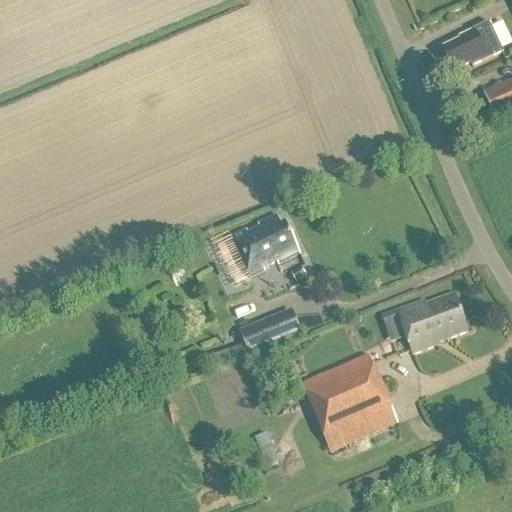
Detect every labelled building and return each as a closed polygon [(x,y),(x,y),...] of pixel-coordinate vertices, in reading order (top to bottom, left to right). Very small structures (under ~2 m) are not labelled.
[(471,66),(472,70),(503,56),(488,25),(472,33),(474,37),(444,51),(455,74),(471,66)] [(495,127),(511,119),(511,83),(483,96),(495,127)] [(248,282),(295,259),(281,228),(275,231),(271,222),(229,242),(248,282)] [(295,284),(305,279),(301,270),(291,275),(295,284)] [(440,350),(440,347),(469,337),(455,298),(426,309),(425,305),(398,315),(414,359),(440,350)] [(239,333),(248,356),(282,344),(273,320),(239,333)] [(326,455),(395,427),(367,360),(299,389),(326,455)] [(267,472),(278,467),(266,436),(254,441),(267,472)]
